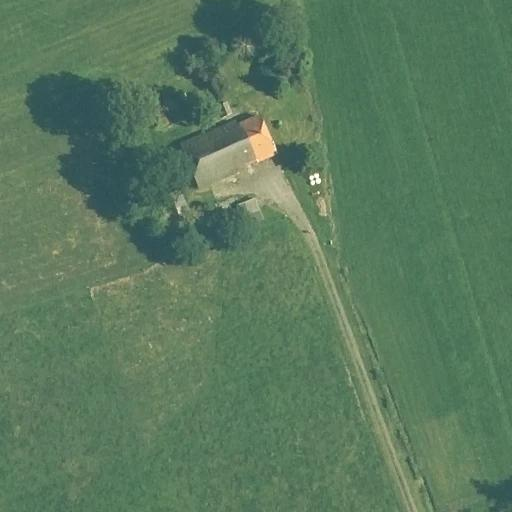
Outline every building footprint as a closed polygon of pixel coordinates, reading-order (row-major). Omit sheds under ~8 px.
[(216,109),(221,121),(231,117),(226,105),(216,109)] [(160,132),(182,122),(176,106),(153,116),(160,132)] [(233,123),(179,147),(198,190),(243,170),(243,168),(255,163),(256,164),(274,156),(257,118),(235,128),(233,123)] [(164,226),(185,218),(188,216),(178,191),(154,201),(164,226)] [(254,201),(234,208),(242,231),(262,224),(254,201)]
